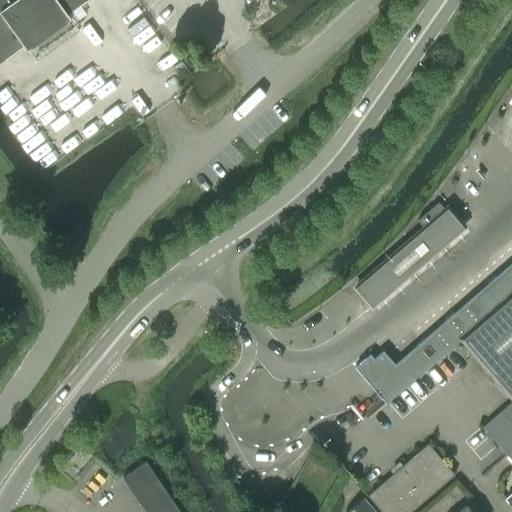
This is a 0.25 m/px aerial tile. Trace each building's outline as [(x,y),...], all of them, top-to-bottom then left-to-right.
[(0,0),(0,60),(84,0),(0,0)] [(356,285),(373,304),(465,225),(448,206),(446,208),(439,201),(418,219),(425,227),(356,285)] [(355,366),(358,369),(387,402),(511,293),(511,260),(394,362),(383,349),(374,357),(370,353),(355,366)] [(511,293),(463,337),(511,393),(511,400),(483,425),(511,459),(511,293)] [(369,496),(382,511),(409,511),(453,474),(428,445),(369,496)] [(146,511),(180,511),(145,460),(122,476),(146,511)] [(347,511),(375,511),(364,498),(347,511)]
